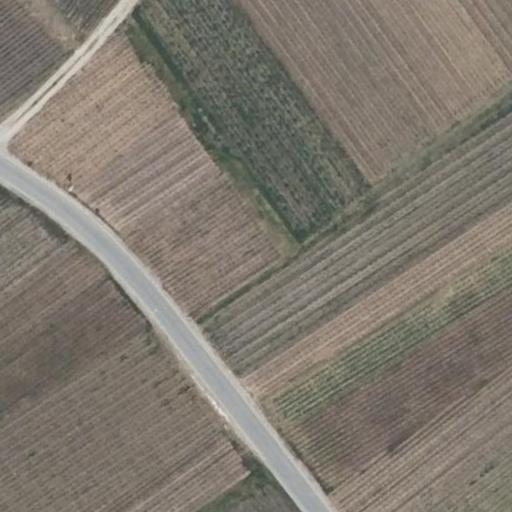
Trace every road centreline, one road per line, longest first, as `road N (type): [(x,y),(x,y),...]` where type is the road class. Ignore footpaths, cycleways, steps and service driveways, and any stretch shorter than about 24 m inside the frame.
road 1 (tertiary): [(0,154),(58,201),(307,511)]
road 2 (track): [(136,0),(52,95),(0,135)]
